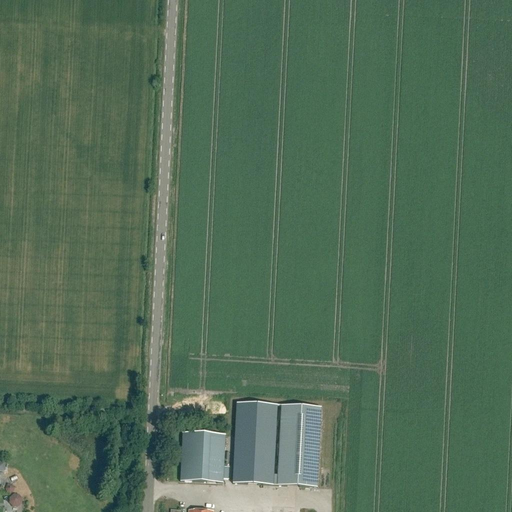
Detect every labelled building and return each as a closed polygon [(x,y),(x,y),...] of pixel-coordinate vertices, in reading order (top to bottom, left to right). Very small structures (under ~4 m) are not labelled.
[(272,487),(276,407),(237,405),(232,486),(272,487)] [(277,487),(317,490),(321,409),(281,407),(277,487)] [(183,435),(180,484),(222,485),(225,437),(183,435)] [(7,486),(6,489),(7,493),(10,494),(13,493),(15,489),(13,486),(10,485),(7,486)] [(10,495),(10,507),(22,506),(21,495),(10,495)]
